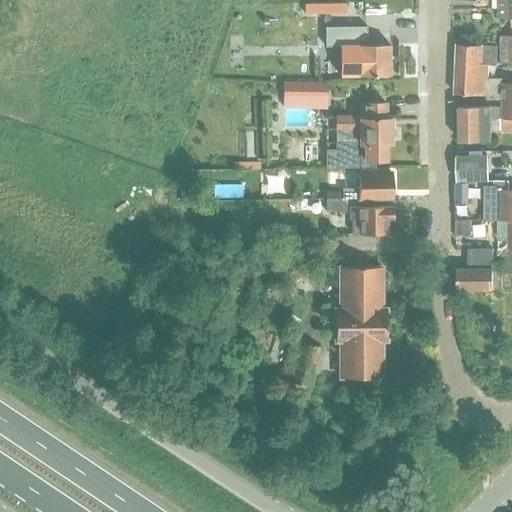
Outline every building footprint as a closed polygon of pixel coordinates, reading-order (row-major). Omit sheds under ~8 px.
[(511,0),(498,0),(499,17),(511,17),(511,16),(511,0)] [(358,42),(358,74),(390,74),(389,43),(366,43),(366,26),(324,26),(325,43),(358,42)] [(511,35),(500,36),(501,62),(511,61),(511,35)] [(503,105),(497,105),(497,116),(511,116),(511,81),(503,82),(503,78),(490,78),(490,64),(498,64),(498,45),(457,44),(457,94),(487,94),(486,99),(503,99),(503,105)] [(326,82),(284,82),(284,99),(316,99),(316,84),(325,84),(325,86),(326,86),(326,82)] [(374,159),(385,159),(385,143),(391,143),(391,116),(385,116),(385,102),(365,102),(365,117),(334,117),(335,148),(325,148),(326,168),(374,167),(374,159)] [(511,116),(497,116),(497,105),(460,105),(460,141),(491,141),(491,129),(503,129),(503,131),(511,131),(511,116)] [(260,152),(260,129),(245,129),(245,152),(260,152)] [(457,155),(457,181),(487,181),(487,155),(457,155)] [(236,156),(235,168),(260,169),(261,158),(236,156)] [(342,187),(342,197),(347,197),(392,197),(391,171),(358,172),(358,187),(342,187)] [(511,219),(511,188),(509,189),(508,180),(498,180),(498,185),(485,186),(485,220),(498,220),(511,219)] [(460,212),(470,211),(469,194),(484,193),(484,182),(458,183),(460,212)] [(347,197),(342,197),(342,198),(326,198),(326,213),(347,212),(347,197)] [(387,217),(392,217),(392,205),(349,205),(349,218),(353,218),(353,233),(387,232),(387,217)] [(460,231),(472,230),(472,217),(460,217),(460,231)] [(499,247),(499,261),(502,261),(507,261),(511,261),(511,219),(498,220),(498,244),(499,244),(499,247)] [(502,261),(499,261),(493,261),(493,248),(468,248),(468,268),(457,268),(457,290),(502,289),(502,261)] [(387,338),(387,306),(382,306),(382,265),(340,265),(340,307),(335,307),(335,338),(340,338),(340,375),(347,375),(347,384),(374,384),(374,375),(382,375),(382,338),(387,338)] [(278,376),(305,385),(319,345),(292,336),(278,376)] [(499,372),(499,359),(474,359),(474,372),(499,372)]
